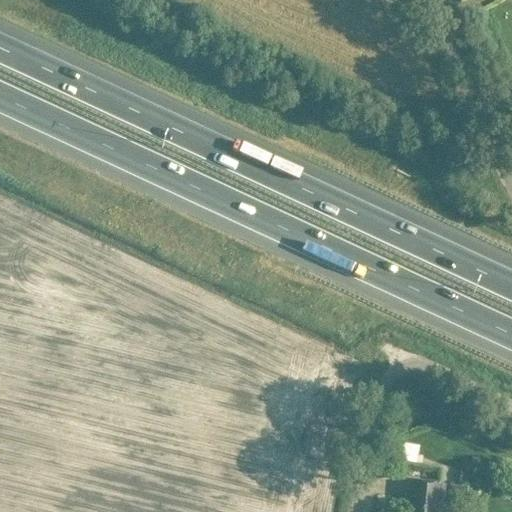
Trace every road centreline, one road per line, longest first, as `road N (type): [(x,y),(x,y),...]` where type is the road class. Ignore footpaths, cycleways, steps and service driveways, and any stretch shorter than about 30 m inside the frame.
road 1 (motorway): [(511,282),(0,37)]
road 2 (motorway): [(0,88),(511,328)]
road 3 (unclassified): [(511,397),(415,355),(388,355),(371,390),(345,511)]
road 4 (unclassified): [(511,188),(424,0)]
